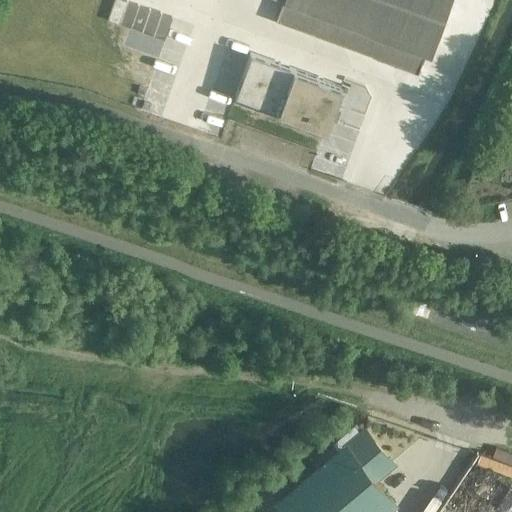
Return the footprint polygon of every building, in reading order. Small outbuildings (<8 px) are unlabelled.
[(149,10),(120,0),(114,0),(108,21),(141,33),(149,10)] [(276,0),(282,2),(275,21),(418,74),(425,55),(433,58),(453,0),(276,0)] [(172,18),(149,10),(141,33),(164,41),(172,18)] [(340,88),(250,55),(234,97),(324,130),(340,88)] [(368,426),(275,504),(286,511),(390,511),(402,503),(381,479),(400,463),(368,426)]
